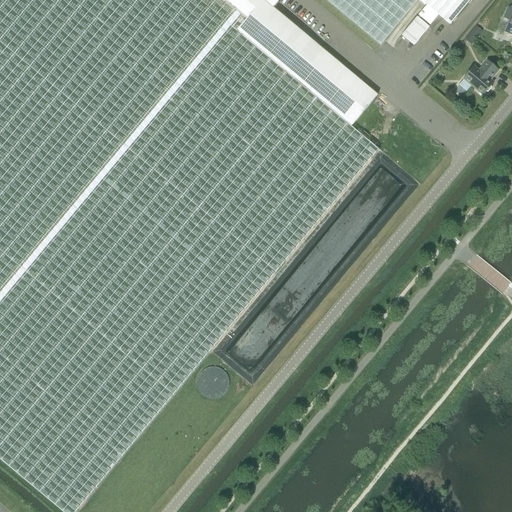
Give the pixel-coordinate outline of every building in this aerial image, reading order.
[(0,0),(0,459),(63,511),(75,511),(374,155),(379,149),(351,127),(239,33),(249,20),(224,0),(0,0)] [(224,0),(249,20),(239,33),(351,127),(377,95),(273,8),(279,0),(224,0)] [(326,0),(381,45),(418,0),(326,0)] [(419,0),(420,0),(419,2),(424,6),(425,5),(427,6),(418,16),(430,26),(439,16),(450,25),(470,0),(419,0)] [(417,17),(402,36),(414,46),(429,27),(417,17)] [(483,32),(476,26),(464,40),(471,45),(483,32)] [(474,66),(464,79),(483,96),(486,92),(488,93),(492,88),(491,86),(494,83),(491,80),(499,71),(487,61),(479,71),(474,66)]
